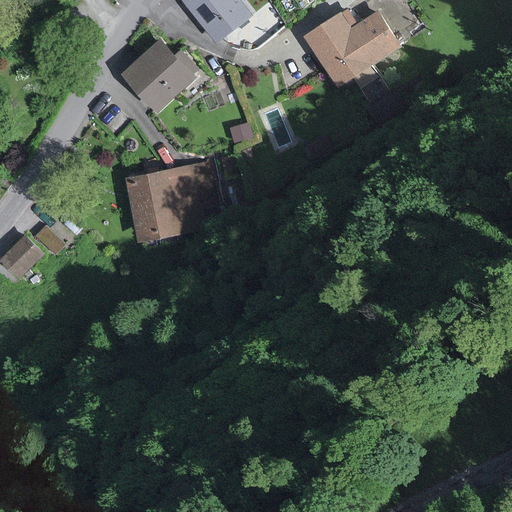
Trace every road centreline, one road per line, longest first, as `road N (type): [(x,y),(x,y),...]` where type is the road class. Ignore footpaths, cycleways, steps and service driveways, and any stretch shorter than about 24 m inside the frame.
road 1 (track): [(273,511),(404,410),(500,371),(511,357)]
road 2 (residential): [(0,220),(119,27),(145,0)]
